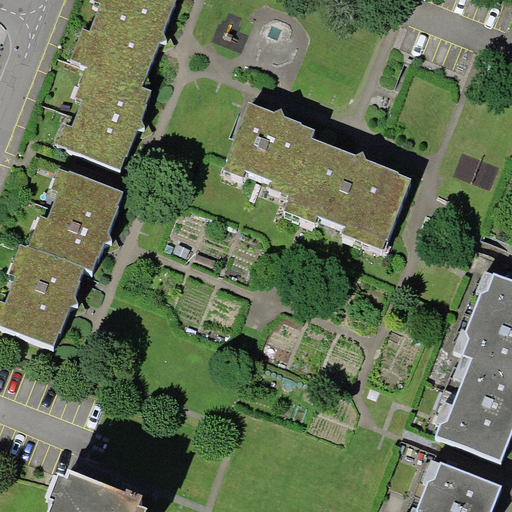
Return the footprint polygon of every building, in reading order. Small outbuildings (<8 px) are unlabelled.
[(147,95),(182,0),(100,0),(75,68),(92,74),(147,95)] [(126,176),(156,98),(147,95),(92,74),(62,152),(126,176)] [(319,149),(323,139),(256,113),(231,174),(298,201),(319,149)] [(392,255),(418,188),(319,149),(298,201),(292,215),(392,255)] [(99,278),(128,202),(68,179),(38,255),(90,275),(99,278)] [(0,329),(0,332),(58,355),(90,275),(38,255),(30,252),(0,329)] [(465,354),(472,357),(511,371),(511,286),(494,279),(465,354)] [(442,437),(508,462),(511,451),(511,371),(472,357),(442,437)] [(500,511),(510,488),(440,461),(420,511),(500,511)] [(145,511),(147,508),(67,479),(54,511),(145,511)]
